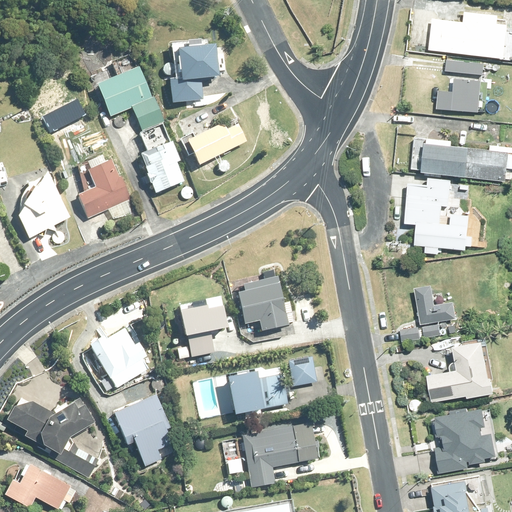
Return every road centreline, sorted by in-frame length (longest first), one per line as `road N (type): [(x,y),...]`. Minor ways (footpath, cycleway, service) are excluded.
road 1 (residential): [(306,167),(337,220),(390,511)]
road 2 (primary): [(0,343),(52,301),(235,216),(306,167)]
road 3 (residential): [(251,0),(286,67),(343,110)]
